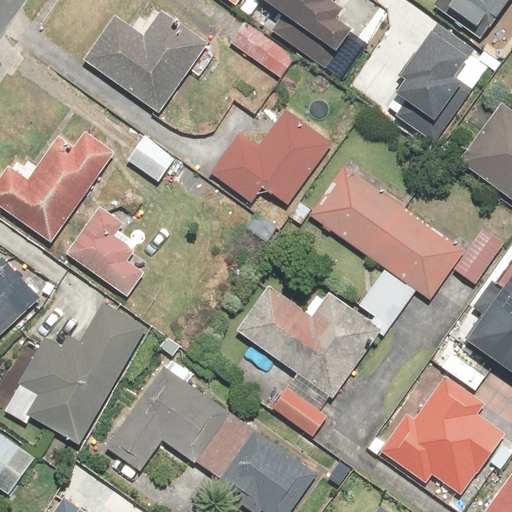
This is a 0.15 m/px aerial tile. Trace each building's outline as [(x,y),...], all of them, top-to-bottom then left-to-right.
[(328,0),(253,0),(252,3),(336,55),(352,29),(335,19),(341,9),(328,1),(328,0)] [(511,0),(441,0),(439,3),(497,55),(511,37),(511,33),(496,19),(511,1),(511,0)] [(117,17),(85,60),(161,115),(210,47),(164,14),(146,39),(117,17)] [(247,22),(230,44),(279,81),(296,59),(247,22)] [(475,51),(440,23),(396,78),(403,84),(388,103),(401,113),(406,107),(430,126),(434,121),(445,130),(489,74),(469,58),(475,51)] [(511,107),(499,98),(457,157),(511,196),(511,107)] [(245,138),(214,176),(249,204),(263,188),(287,208),(337,149),(291,111),(259,150),(245,138)] [(7,169),(0,179),(0,208),(53,245),(117,153),(87,133),(75,151),(58,140),(28,183),(7,169)] [(149,136),(129,162),(155,183),(175,157),(149,136)] [(389,330),(416,292),(427,300),(461,253),(344,168),(310,215),(387,270),(359,309),(389,330)] [(100,208),(67,254),(129,299),(145,276),(125,262),(132,252),(112,238),(122,223),(100,208)] [(504,244),(482,230),(455,271),(477,285),(504,244)] [(0,336),(38,300),(0,260),(0,336)] [(511,279),(470,339),(511,367),(511,279)] [(271,284),(238,330),(298,374),(274,408),(319,440),(330,424),(319,416),(380,332),(331,296),(315,317),(271,284)] [(48,342),(2,414),(23,427),(28,419),(75,449),(150,332),(105,303),(80,343),(70,337),(62,351),(48,342)] [(193,377),(167,360),(107,448),(141,472),(161,442),(223,485),(257,435),(187,387),(193,377)] [(406,416),(380,449),(426,484),(434,474),(460,494),(505,436),(478,415),(484,408),(449,380),(415,424),(406,416)] [(35,460),(0,435),(0,492),(8,499),(35,460)] [(292,511),(317,476),(257,435),(223,485),(263,511),(292,511)] [(511,511),(511,473),(484,511),(511,511)] [(103,511),(89,501),(85,507),(70,495),(57,511),(103,511)]
